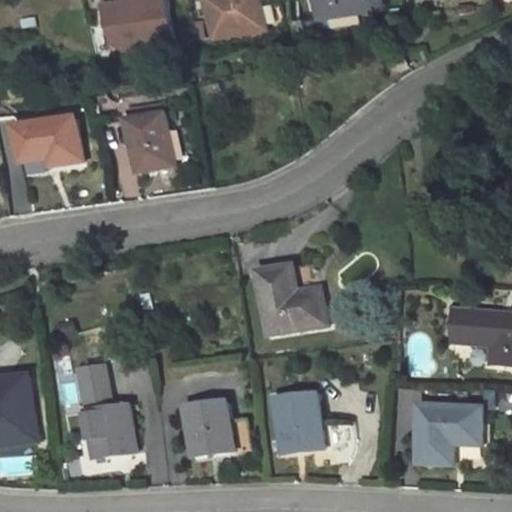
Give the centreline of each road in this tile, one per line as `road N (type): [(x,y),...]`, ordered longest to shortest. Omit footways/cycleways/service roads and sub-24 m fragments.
road 1 (residential): [(511,46),(292,193),(224,213),(0,249)]
road 2 (residential): [(163,511),(354,511)]
